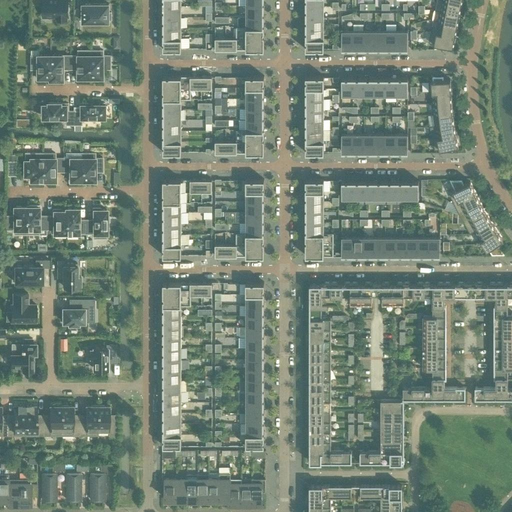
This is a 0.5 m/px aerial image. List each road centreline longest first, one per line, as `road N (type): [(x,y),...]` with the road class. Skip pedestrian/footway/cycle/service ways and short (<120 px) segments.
road 1 (residential): [(284,268),(511,269)]
road 2 (residential): [(489,169),(284,168)]
road 3 (residential): [(284,268),(284,471)]
road 4 (residential): [(283,65),(472,64)]
road 5 (residential): [(511,410),(421,411),(416,471)]
road 6 (residential): [(6,193),(148,193)]
road 7 (residential): [(148,269),(284,268)]
road 8 (residential): [(284,168),(148,167)]
road 9 (residential): [(148,66),(283,65)]
road 10 (residential): [(416,471),(284,471)]
road 11 (residential): [(147,511),(147,388)]
